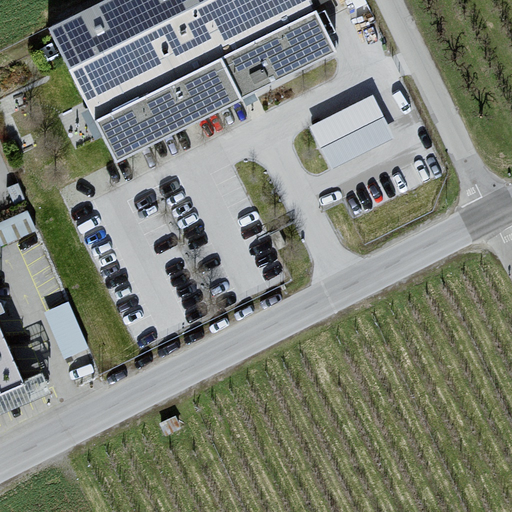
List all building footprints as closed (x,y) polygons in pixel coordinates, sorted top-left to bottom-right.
[(97,0),(48,25),(87,107),(309,1),(309,0),(97,0)] [(114,159),(335,51),(314,7),(93,116),(114,159)] [(328,169),(392,136),(370,92),(305,124),(328,169)] [(65,298),(40,309),(62,358),(87,348),(65,298)] [(0,330),(0,383),(19,375),(0,330)]
